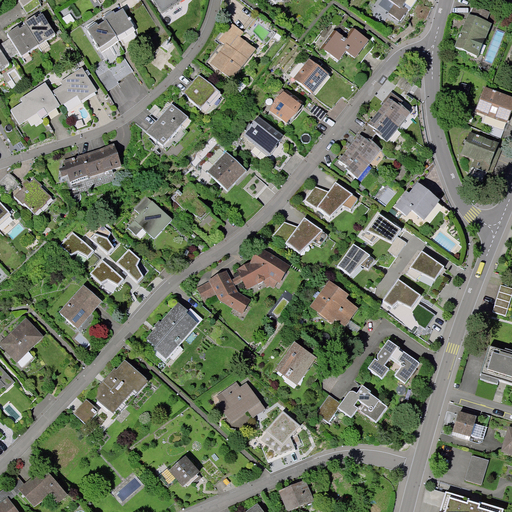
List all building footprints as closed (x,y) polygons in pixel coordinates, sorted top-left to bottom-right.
[(21,0),(17,2),(22,9),(35,0),(21,0)] [(35,0),(22,9),(26,15),(39,6),(35,0)] [(155,0),(164,15),(188,0),(155,0)] [(390,14),(398,20),(406,10),(401,6),(405,0),(387,0),(396,6),(390,14)] [(456,49),(476,57),(489,27),(484,25),(489,15),(474,9),(470,19),(469,18),(461,37),(459,37),(458,39),(460,40),(456,49)] [(121,13),(114,18),(112,16),(103,22),(104,24),(115,40),(132,30),(128,24),(130,23),(128,21),(127,22),(121,13)] [(23,26),(25,29),(35,45),(42,41),(44,44),(54,37),(41,18),(35,22),(33,19),(23,26)] [(95,27),(86,33),(96,47),(94,49),(96,52),(115,40),(104,24),(97,29),(95,27)] [(231,25),(218,41),(225,47),(211,65),(230,81),(253,52),(238,40),(242,34),(231,25)] [(17,30),(6,37),(9,40),(2,44),(11,58),(18,54),(19,56),(25,51),(27,55),(37,48),(35,45),(25,29),(19,33),(17,30)] [(334,62),(342,51),(353,59),(365,44),(351,32),(343,42),(333,34),(320,50),(334,62)] [(2,44),(0,45),(0,72),(8,67),(5,62),(11,58),(2,44)] [(117,84),(115,82),(131,72),(122,58),(110,67),(111,69),(95,79),(104,93),(117,84)] [(310,94),(326,75),(318,69),(320,67),(315,63),(313,65),(310,63),(305,60),(302,64),(306,67),(295,81),(310,94)] [(62,88),(50,95),(59,109),(76,97),(80,103),(95,93),(81,71),(60,84),(62,88)] [(414,84),(403,75),(395,85),(407,94),(414,84)] [(199,112),(205,106),(208,108),(219,96),(198,77),(181,95),(199,112)] [(40,121),(59,109),(50,95),(44,86),(20,102),(22,105),(10,113),(19,126),(36,115),(40,121)] [(496,93),(493,91),(493,93),(484,89),(476,112),(483,115),(480,122),(504,131),(511,110),(511,103),(504,100),(505,97),(495,94),(496,93)] [(301,106),(285,93),(270,111),(286,124),(301,106)] [(403,102),(392,93),(387,99),(390,102),(380,114),(397,127),(409,113),(400,106),(403,102)] [(314,105),(309,111),(321,121),(326,115),(314,105)] [(172,145),(174,147),(186,134),(184,132),(191,124),(170,106),(145,134),(165,153),(172,145)] [(367,123),(362,130),(374,139),(377,135),(385,142),(397,127),(380,114),(370,126),(367,123)] [(244,139),(267,157),(275,146),(281,139),(257,121),(252,128),(248,125),(244,131),(248,134),(244,139)] [(374,139),(362,130),(357,136),(360,138),(350,150),(367,164),(379,150),(371,143),(374,139)] [(497,146),(478,139),(479,138),(476,137),(476,138),(469,135),(462,154),(476,159),(468,177),(483,183),(497,146)] [(289,156),(275,146),(267,157),(264,161),(277,171),(289,156)] [(63,165),(65,171),(58,173),(61,179),(67,177),(70,187),(87,181),(87,179),(120,168),(113,148),(63,165)] [(337,160),(332,166),(344,176),(347,172),(356,179),(367,164),(350,150),(340,162),(337,160)] [(206,173),(226,193),(246,173),(225,153),(206,173)] [(253,198),(265,186),(254,175),(243,188),(253,198)] [(21,207),(23,206),(33,217),(51,199),(32,179),(12,198),(21,207)] [(353,194),(335,182),(329,192),(315,186),(305,200),(316,208),(317,207),(330,216),(342,205),(350,209),(358,198),(352,194),(353,194)] [(187,208),(200,221),(210,211),(203,205),(202,206),(196,200),(198,197),(194,193),(196,192),(189,185),(180,194),(177,192),(171,199),(184,212),(187,208)] [(409,198),(406,195),(395,208),(406,216),(410,210),(422,220),(436,202),(418,187),(409,198)] [(135,236),(142,229),(153,240),(171,221),(146,197),(134,210),(140,215),(127,228),(135,236)] [(0,206),(0,226),(10,217),(0,206)] [(401,229),(379,214),(363,236),(371,241),(378,235),(392,242),(401,229)] [(297,226),(284,222),(273,236),(286,242),(301,254),(312,241),(321,245),(327,235),(321,231),(323,230),(304,218),(297,226)] [(85,234),(108,254),(114,248),(108,239),(111,232),(99,222),(85,234)] [(94,251),(72,232),(60,246),(71,255),(78,252),(88,258),(94,251)] [(375,260),(353,244),(337,266),(350,275),(358,268),(366,272),(375,260)] [(140,259),(129,249),(117,262),(137,283),(144,277),(138,265),(140,259)] [(444,267),(422,252),(407,274),(415,280),(422,273),(436,280),(444,267)] [(286,268),(264,254),(256,255),(251,265),(237,272),(240,277),(243,283),(246,289),(269,276),(278,282),(286,268)] [(160,274),(166,267),(154,255),(148,262),(160,274)] [(125,280),(103,260),(90,273),(101,283),(108,280),(118,286),(125,280)] [(250,303),(235,295),(237,293),(234,288),(231,282),(226,274),(211,282),(218,295),(221,302),(244,314),(250,303)] [(240,277),(231,282),(234,288),(243,283),(240,277)] [(422,295),(400,279),(384,301),(392,307),(399,300),(413,307),(422,295)] [(205,302),(218,295),(211,282),(198,289),(205,302)] [(327,319),(330,315),(343,325),(355,309),(342,300),(345,296),(329,284),(311,307),(327,319)] [(511,296),(511,289),(501,286),(493,313),(506,317),(511,296)] [(60,315),(75,328),(99,301),(84,288),(60,315)] [(175,308),(146,340),(164,357),(193,325),(175,308)] [(26,322),(1,345),(22,367),(32,358),(27,352),(41,338),(26,322)] [(419,364),(387,341),(376,357),(378,360),(377,361),(374,359),(367,368),(376,375),(381,379),(388,369),(383,366),(391,356),(403,364),(394,375),(405,383),(419,364)] [(316,358),(293,342),(274,369),(296,385),(316,358)] [(511,354),(489,348),(480,376),(501,382),(511,385),(511,354)] [(94,395),(116,414),(145,382),(124,362),(94,395)] [(0,389),(11,380),(0,367),(0,389)] [(233,384),(218,394),(222,400),(216,403),(230,424),(247,412),(251,417),(263,409),(245,384),(237,389),(233,384)] [(357,409),(355,408),(359,402),(369,410),(365,416),(376,423),(387,408),(369,395),(370,393),(362,387),(356,395),(352,392),(348,393),(337,409),(337,410),(350,419),(357,409)] [(325,400),(315,414),(327,423),(337,410),(337,409),(325,400)] [(270,419),(274,425),(286,417),(282,411),(270,419)] [(486,427),(474,424),(475,419),(458,414),(452,435),(469,440),(470,436),(482,440),(486,427)] [(511,429),(510,429),(503,451),(511,453),(511,429)] [(488,461),(473,456),(465,480),(481,485),(488,461)] [(170,471),(184,486),(198,474),(185,458),(170,471)] [(44,470),(20,490),(34,507),(50,493),(59,505),(67,498),(44,470)] [(281,492),(288,509),(311,500),(304,483),(281,492)] [(502,511),(503,509),(446,492),(439,511),(502,511)] [(0,506),(0,511),(15,511),(7,501),(0,506)]
